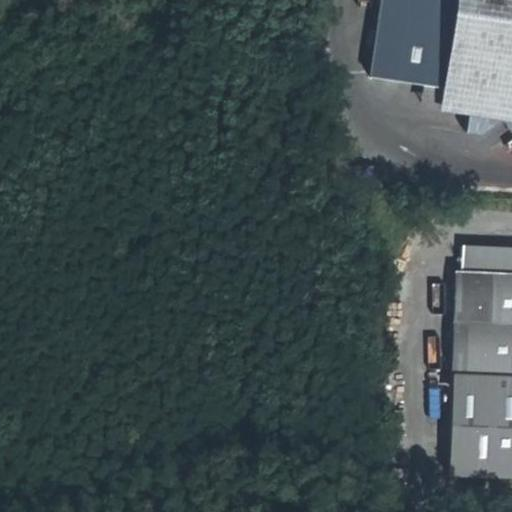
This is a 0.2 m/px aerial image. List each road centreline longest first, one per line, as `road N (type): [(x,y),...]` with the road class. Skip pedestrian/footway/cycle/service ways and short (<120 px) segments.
road 1 (unknown): [(511,218),(462,224),(437,236),(429,253),(433,444)]
road 2 (unknown): [(337,0),(336,82),(349,102),(470,145),(511,150)]
